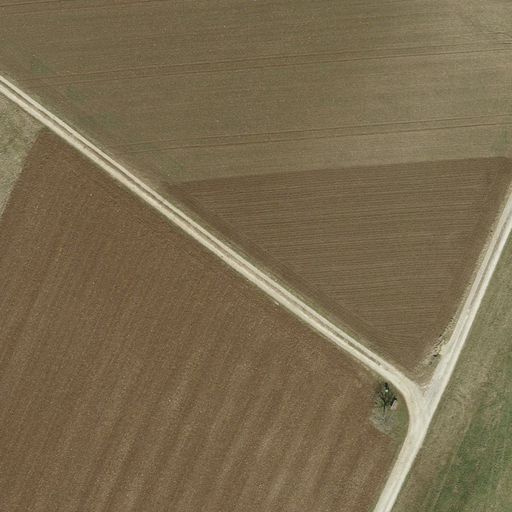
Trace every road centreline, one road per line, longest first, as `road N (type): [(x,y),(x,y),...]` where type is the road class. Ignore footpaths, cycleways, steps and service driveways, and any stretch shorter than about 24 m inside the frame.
road 1 (track): [(0,84),(431,404)]
road 2 (track): [(511,215),(431,404)]
